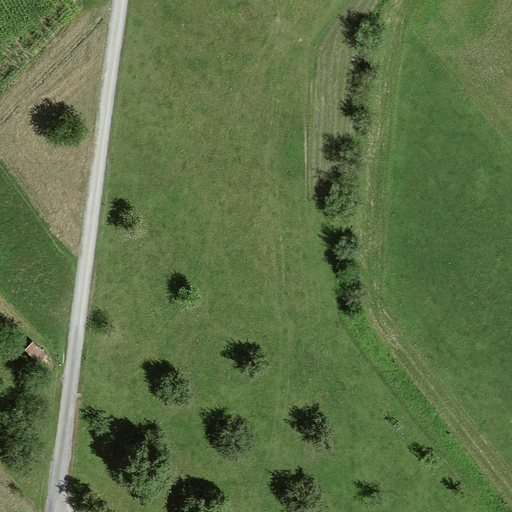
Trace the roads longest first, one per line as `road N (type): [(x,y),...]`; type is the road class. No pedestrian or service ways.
road 1 (track): [(118,0),(74,326)]
road 2 (residential): [(74,326),(53,511)]
